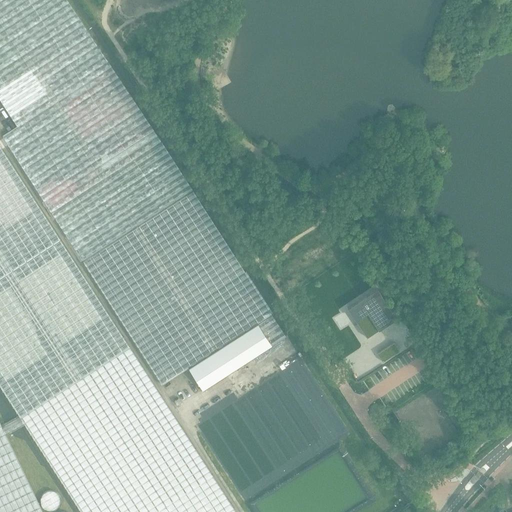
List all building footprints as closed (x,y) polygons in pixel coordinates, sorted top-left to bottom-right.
[(187,368),(188,369),(259,324),(272,345),(286,337),(270,312),(272,311),(247,274),(288,335),(188,184),(126,90),(80,19),(66,0),(0,0),(0,101),(16,127),(1,137),(49,211),(80,258),(122,323),(161,384),(187,368)] [(0,387),(18,416),(24,425),(26,428),(41,452),(80,511),(235,511),(231,506),(183,430),(170,410),(129,347),(116,326),(91,288),(82,273),(80,270),(24,183),(0,145),(0,387)] [(391,268),(362,288),(382,317),(411,297),(391,268)] [(405,316),(389,327),(394,336),(411,324),(405,316)] [(259,324),(188,369),(202,391),(241,366),(244,370),(250,366),(250,367),(269,354),(266,350),(272,345),(259,324)] [(179,398),(174,401),(178,406),(182,403),(179,398)] [(0,511),(42,511),(6,435),(24,425),(18,416),(1,426),(0,422),(0,511)] [(47,487),(47,486),(47,485),(47,483),(45,480),(42,479),(39,478),(37,479),(34,480),(32,483),(31,486),(32,489),(33,492),(35,493),(39,494),(41,494),(42,494),(45,492),(47,490),(47,487)] [(59,507),(59,504),(57,502),(55,500),(52,499),(50,499),(48,500),(46,501),(44,504),(44,507),(44,510),(45,511),(57,511),(59,510),(59,507)]
